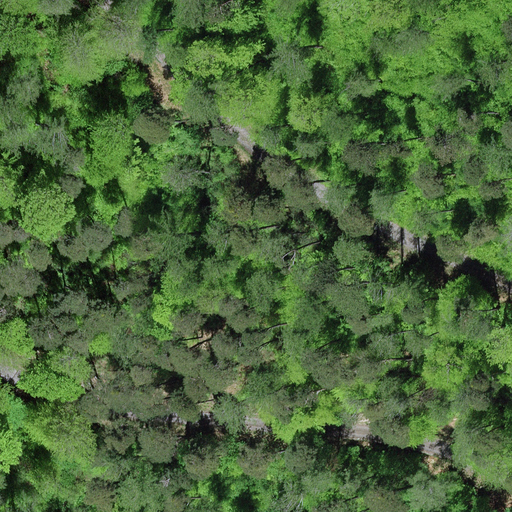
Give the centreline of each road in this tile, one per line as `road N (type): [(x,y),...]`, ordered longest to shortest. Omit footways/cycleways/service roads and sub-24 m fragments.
road 1 (track): [(0,371),(92,403),(371,431),(511,472)]
road 2 (track): [(511,279),(266,153),(111,0)]
